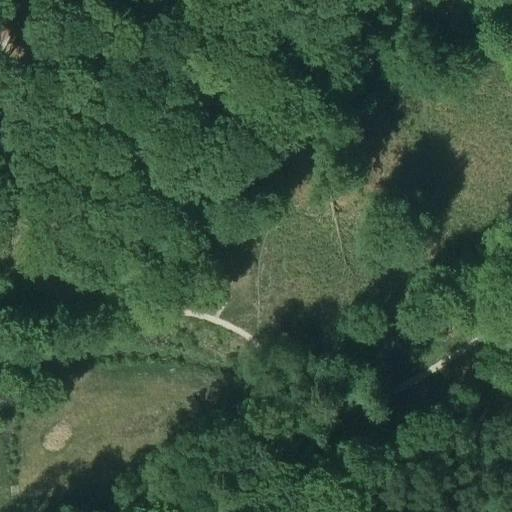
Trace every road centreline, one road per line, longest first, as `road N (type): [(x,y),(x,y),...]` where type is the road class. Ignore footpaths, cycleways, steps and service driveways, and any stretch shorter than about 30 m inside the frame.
road 1 (track): [(269,0),(299,261),(282,313),(252,353)]
road 2 (unclassified): [(0,153),(172,0)]
road 3 (track): [(143,511),(256,441)]
